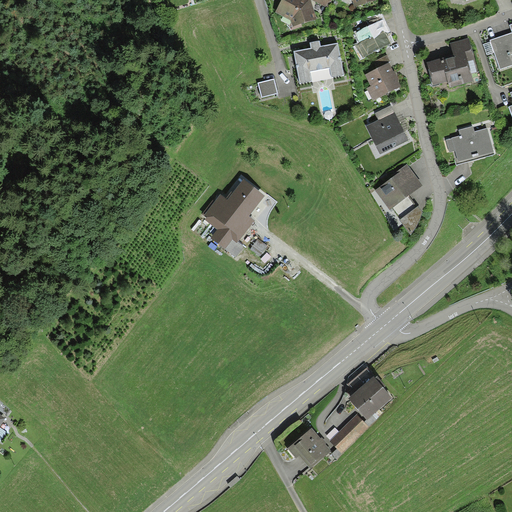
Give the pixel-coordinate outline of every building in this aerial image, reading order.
[(310,0),(282,0),(276,12),(291,21),(293,26),(316,19),(310,0)] [(380,21),(356,33),(360,42),(356,44),(362,58),(392,44),(380,21)] [(511,23),(509,25),(511,33),(490,40),(490,42),(494,53),(500,70),(511,65),(511,23)] [(469,38),(450,43),(453,55),(426,62),(433,86),(448,82),(449,88),(473,81),(471,74),(468,61),(474,59),(475,59),(472,46),(471,46),(469,38)] [(311,48),(294,51),(300,84),(344,75),(338,43),(321,46),(320,40),(310,42),(311,48)] [(487,55),(494,53),(490,42),(483,44),(487,55)] [(371,62),(375,70),(389,63),(391,62),(387,55),(371,62)] [(477,72),(474,59),(468,61),(471,74),(477,72)] [(401,87),(389,63),(375,70),(365,75),(371,86),(366,88),(373,101),(401,87)] [(274,79),(258,83),(261,98),(278,94),(274,79)] [(375,113),(379,120),(394,112),(391,105),(375,113)] [(379,120),(366,126),(380,154),(409,140),(394,112),(379,120)] [(495,155),(487,128),(474,132),(473,126),(458,130),(460,136),(446,140),(449,152),(455,151),(457,158),(454,159),(456,165),(495,155)] [(397,173),(375,190),(390,210),(392,208),(400,219),(417,207),(409,195),(422,185),(407,164),(396,172),(397,173)] [(265,196),(244,179),(233,192),(232,191),(226,198),(220,194),(215,201),(213,200),(202,214),(207,218),(205,220),(217,229),(211,238),(225,249),(232,239),(237,243),(238,242),(255,221),(249,216),(265,196)] [(422,212),(417,207),(400,219),(399,220),(411,235),(412,233),(416,228),(419,222),(421,217),(422,212)] [(232,239),(225,249),(236,257),(245,246),(238,242),(237,243),(232,239)] [(268,246),(258,239),(250,249),(261,257),(268,246)] [(375,378),(374,376),(348,398),(367,420),(392,398),(383,388),(375,378)] [(377,376),(375,378),(383,388),(386,386),(377,376)] [(369,427),(357,414),(339,432),(331,440),(330,441),(342,454),(369,427)] [(331,440),(339,432),(335,427),(326,436),(331,440)] [(321,438),(312,428),(288,449),(296,458),(299,456),(311,469),(332,451),(325,444),(321,438)]
